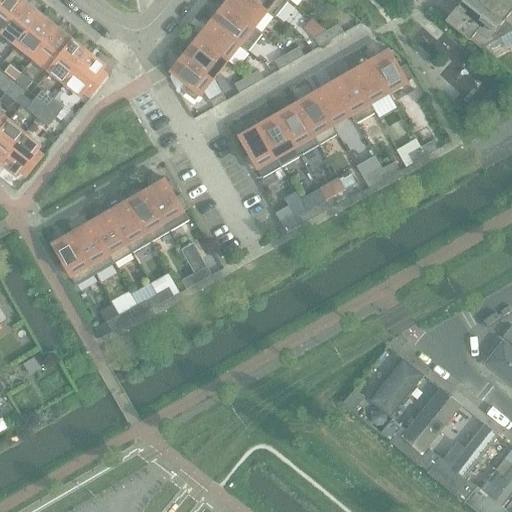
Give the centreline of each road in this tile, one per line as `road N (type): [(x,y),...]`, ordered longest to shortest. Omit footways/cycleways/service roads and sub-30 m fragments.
road 1 (residential): [(248,238),(134,33)]
road 2 (residential): [(511,413),(430,343),(511,295)]
